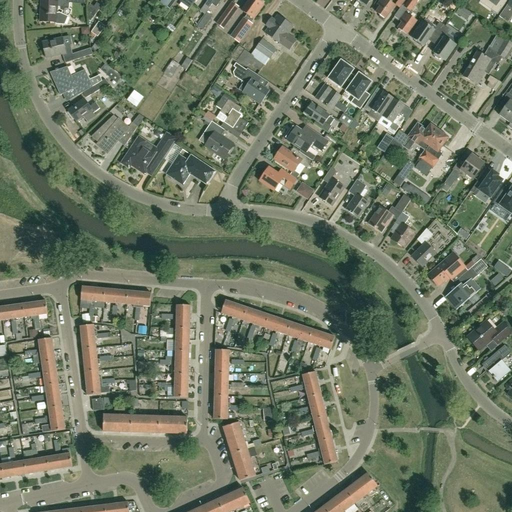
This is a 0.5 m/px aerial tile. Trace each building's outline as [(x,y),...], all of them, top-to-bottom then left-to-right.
[(69,8),(69,0),(56,0),(57,2),(41,1),(40,22),(55,23),(55,24),(64,24),(68,16),(58,12),(58,13),(56,13),(57,8),(69,8)] [(161,0),(160,2),(167,7),(169,9),(175,0),(161,0)] [(181,0),(180,2),(189,9),(195,0),(181,0)] [(210,8),(213,4),(215,0),(208,0),(205,5),(210,8)] [(244,18),(235,31),(243,37),(252,25),(251,24),(258,13),(257,12),(263,4),(258,1),(257,0),(250,0),(242,11),(247,15),(244,19),(244,18)] [(390,0),(380,0),(377,5),(380,7),(376,12),(385,19),(395,5),(390,2),(390,0)] [(405,0),(398,0),(395,5),(399,9),(405,0)] [(402,6),(395,16),(400,9),(405,13),(400,20),(399,20),(402,22),(398,28),(407,35),(417,22),(410,17),(412,13),(410,11),(417,0),(408,0),(404,7),(402,6)] [(487,0),(494,5),(491,10),(497,15),(505,4),(499,0),(487,0)] [(508,22),(511,16),(511,0),(510,0),(499,16),(508,22)] [(232,3),(217,24),(224,29),(239,8),(232,3)] [(91,21),(99,10),(94,7),(89,13),(89,19),(91,21)] [(213,17),(207,13),(205,15),(197,26),(203,31),(213,17)] [(265,33),(281,44),(291,50),(296,43),(287,36),(294,26),(277,15),(274,19),(272,17),(266,26),(268,27),(265,33)] [(423,46),(428,40),(433,32),(438,36),(445,26),(443,25),(447,20),(439,15),(433,24),(425,19),(412,38),(416,41),(416,43),(420,46),(422,45),(423,46)] [(99,22),(90,35),(89,35),(96,40),(98,37),(105,26),(99,22)] [(445,26),(438,36),(443,39),(433,53),(435,54),(435,56),(439,59),(441,58),(445,61),(458,42),(447,34),(450,30),(445,26)] [(91,48),(90,48),(73,54),(70,45),(65,47),(63,38),(42,42),(46,58),(63,54),(63,58),(65,64),(82,58),(93,54),(91,48)] [(478,52),(471,64),(485,72),(489,74),(496,62),(498,64),(502,57),(507,60),(511,51),(511,43),(503,38),(496,51),(490,47),(485,56),(478,52)] [(262,39),(255,49),(271,60),(277,50),(262,39)] [(245,51),(239,47),(232,57),(238,61),(245,51)] [(326,51),(321,61),(325,63),(330,53),(326,51)] [(258,75),(264,65),(253,57),(246,67),(258,75)] [(192,61),(187,58),(182,67),(186,70),(192,61)] [(169,79),(170,78),(171,78),(180,65),(173,61),(163,75),(169,79)] [(346,92),(351,86),(345,82),(353,70),(352,69),(353,67),(347,63),(346,65),(341,61),(328,79),(346,92)] [(242,67),(236,63),(234,67),(236,68),(233,72),(234,76),(243,83),(239,89),(243,93),(260,104),(268,91),(255,82),(259,76),(247,69),(245,72),(240,69),(242,67)] [(485,73),(485,72),(471,64),(463,76),(478,85),(485,73)] [(78,96),(83,93),(93,87),(85,70),(71,76),(67,67),(58,70),(58,69),(55,70),(56,71),(50,73),(60,95),(75,89),(78,96)] [(120,78),(110,70),(106,74),(116,83),(120,78)] [(362,95),(365,92),(371,83),(366,79),(367,77),(362,73),(361,75),(359,74),(351,86),(346,92),(355,98),(351,103),(360,109),(368,99),(362,95)] [(493,90),(499,81),(490,76),(487,81),(490,82),(487,86),(493,90)] [(93,87),(83,93),(86,98),(103,88),(100,83),(93,87)] [(214,85),(210,91),(219,98),(223,92),(214,85)] [(332,110),(341,97),(325,85),(315,98),(332,110)] [(372,110),(382,117),(394,99),(384,92),(378,101),(375,101),(370,99),(363,109),(370,113),(372,110)] [(236,123),(245,129),(249,123),(240,117),(242,115),(238,113),(242,108),(223,96),(216,107),(222,110),(216,118),(223,123),(224,122),(233,128),(236,123)] [(87,122),(95,116),(93,113),(100,109),(95,103),(90,107),(84,99),(68,110),(77,122),(84,117),(87,122)] [(394,135),(403,121),(399,118),(398,115),(404,106),(394,99),(382,117),(378,123),(388,130),(387,131),(394,135)] [(510,101),(504,110),(500,116),(510,123),(511,120),(511,100),(511,102),(510,101)] [(316,121),(314,124),(328,133),(332,126),(325,122),(330,115),(312,104),(305,114),(316,121)] [(338,121),(343,124),(349,128),(354,120),(344,113),(338,121)] [(139,115),(132,123),(128,128),(113,115),(92,137),(99,143),(97,145),(108,153),(117,141),(125,146),(138,127),(145,118),(139,115)] [(224,159),(234,145),(221,136),(225,130),(212,122),(203,134),(210,139),(205,147),(224,159)] [(419,157),(420,158),(439,132),(436,130),(437,128),(433,125),(432,127),(430,126),(428,130),(418,123),(409,137),(400,130),(393,140),(409,151),(415,143),(424,150),(419,157)] [(287,138),(289,139),(288,140),(306,152),(311,144),(321,151),(327,142),(305,127),(302,132),(296,128),(295,129),(294,128),(287,138)] [(416,168),(404,184),(403,185),(404,185),(400,191),(410,198),(414,193),(415,192),(442,154),(439,151),(448,138),(446,137),(447,136),(443,133),(442,135),(439,132),(420,158),(421,159),(415,167),(416,168)] [(151,177),(159,165),(170,149),(177,139),(168,133),(156,149),(153,147),(153,146),(147,142),(146,142),(139,138),(123,163),(129,167),(131,166),(144,174),(145,173),(151,177)] [(331,134),(328,139),(337,144),(340,140),(331,134)] [(296,157),(290,153),(283,148),(275,160),(294,172),(300,164),(308,169),(313,162),(299,153),(296,157)] [(179,155),(172,165),(166,175),(183,186),(191,175),(207,185),(216,172),(191,155),(188,161),(179,155)] [(472,156),(470,158),(463,168),(456,164),(453,170),(445,183),(451,188),(459,175),(465,179),(468,175),(473,179),(484,164),(472,156)] [(323,180),(323,181),(328,184),(319,197),(333,207),(345,188),(332,179),(336,172),(331,168),(323,180)] [(290,191),(297,180),(282,169),(278,175),(269,169),(261,181),(275,191),(279,184),(290,191)] [(477,182),(470,191),(476,196),(479,191),(490,198),(503,181),(497,177),(499,175),(492,171),(482,185),(477,182)] [(393,182),(400,187),(405,179),(398,175),(393,182)] [(357,180),(349,193),(355,196),(346,210),(359,219),(370,203),(359,196),(366,186),(357,180)] [(305,185),(299,194),(307,199),(313,191),(305,185)] [(501,194),(494,203),(510,215),(511,212),(511,187),(511,190),(506,197),(501,194)] [(381,233),(392,217),(397,210),(402,213),(411,200),(405,196),(396,210),(392,207),(388,213),(380,207),(369,224),(381,233)] [(409,218),(403,213),(396,223),(401,226),(392,239),(404,248),(415,233),(404,225),(409,218)] [(472,243),(489,254),(498,240),(481,229),(472,243)] [(433,235),(427,230),(418,240),(423,245),(412,257),(423,268),(437,253),(426,243),(433,235)] [(457,234),(466,241),(469,236),(460,230),(457,234)] [(457,272),(461,277),(468,271),(454,254),(429,275),(431,278),(431,280),(434,285),(437,285),(438,286),(449,278),(449,279),(457,273),(456,272),(457,272)] [(468,271),(461,277),(454,283),(458,287),(445,297),(456,310),(481,289),(473,280),(488,267),(481,260),(470,269),(468,271)] [(507,268),(503,274),(507,277),(511,271),(507,268)] [(86,304),(90,304),(92,304),(94,288),(82,287),(81,300),(87,301),(86,304)] [(92,304),(95,304),(98,305),(98,302),(104,303),(105,289),(94,288),(92,304)] [(104,303),(115,304),(117,290),(105,289),(104,303)] [(128,291),(117,290),(115,304),(127,305),(128,291)] [(140,292),(135,292),(128,291),(127,305),(138,306),(140,292)] [(151,293),(140,292),(138,306),(150,307),(151,293)] [(41,318),(40,315),(48,314),(46,301),(35,302),(37,318),(39,318),(41,318)] [(221,313),(221,314),(232,317),(237,304),(225,301),(222,311),(221,313)] [(37,318),(35,302),(23,304),(25,317),(30,316),(31,319),(34,319),(37,318)] [(25,317),(23,304),(12,305),(14,319),(25,317)] [(237,304),(232,317),(243,321),(248,308),(237,304)] [(14,319),(12,305),(0,307),(2,320),(14,319)] [(190,317),(191,306),(177,305),(176,317),(190,317)] [(248,308),(243,321),(253,324),(254,325),(259,312),(248,308)] [(259,312),(254,325),(265,328),(269,315),(259,312)] [(269,315),(265,328),(276,332),(280,319),(269,315)] [(190,329),(190,317),(176,317),(176,328),(190,329)] [(280,319),(276,332),(287,336),(291,323),(280,319)] [(498,343),(511,332),(503,323),(494,331),(486,322),(468,337),(479,350),(493,338),(498,343)] [(291,323),(287,336),(298,339),(302,326),(291,323)] [(81,338),(95,336),(94,325),(80,326),(81,338)] [(298,339),(297,342),(299,342),(301,343),(302,344),(303,341),(309,343),(313,330),(302,326),(298,339)] [(190,340),(190,329),(176,328),(176,340),(190,340)] [(313,330),(309,343),(314,345),(313,348),(316,349),(319,350),(319,348),(320,347),(324,334),(313,330)] [(324,334),(320,347),(331,350),(335,337),(324,334)] [(95,336),(81,338),(82,349),(96,348),(95,341),(95,336)] [(54,349),(52,338),(38,340),(40,351),(54,349)] [(190,340),(176,340),(175,352),(189,352),(190,340)] [(495,379),(495,378),(498,382),(511,371),(502,361),(511,353),(505,345),(489,359),(487,357),(484,360),(486,362),(482,365),(489,372),(489,371),(494,376),(493,377),(495,379)] [(96,348),(82,349),(83,361),(97,359),(96,348)] [(54,349),(40,351),(42,363),(55,361),(54,349)] [(229,362),(229,351),(229,350),(216,350),(215,361),(229,362)] [(173,363),(189,363),(189,352),(175,352),(175,357),(173,357),(173,363)] [(97,359),(83,361),(85,372),(98,371),(97,359)] [(55,361),(42,363),(43,374),(57,372),(55,361)] [(215,361),(215,373),(229,373),(229,362),(215,361)] [(189,375),(189,363),(173,363),(172,366),(172,369),(175,369),(175,375),(189,375)] [(0,377),(12,376),(11,368),(0,369),(0,377)] [(98,371),(85,372),(86,384),(99,382),(102,382),(102,378),(99,378),(98,371)] [(57,372),(43,374),(45,386),(59,384),(57,372)] [(318,383),(316,372),(302,375),(305,386),(318,383)] [(229,373),(215,373),(215,385),(228,385),(229,373)] [(188,386),(189,375),(175,375),(175,386),(188,386)] [(102,382),(99,382),(86,384),(87,395),(110,393),(109,387),(102,387),(102,382)] [(321,394),(318,383),(305,386),(308,397),(321,394)] [(59,384),(45,386),(47,397),(60,395),(59,384)] [(228,397),(228,385),(215,385),(214,396),(228,397)] [(173,386),(173,388),(172,391),(174,391),(174,398),(188,398),(188,386),(175,386),(173,386)] [(324,405),(321,394),(308,397),(310,409),(324,405)] [(60,395),(47,397),(48,408),(48,409),(62,407),(60,395)] [(228,397),(214,396),(214,408),(228,408),(228,397)] [(327,417),(324,405),(310,409),(313,420),(327,417)] [(243,406),(237,406),(237,411),(238,411),(238,415),(247,415),(247,408),(243,408),(243,406)] [(62,407),(48,409),(50,420),(64,418),(62,407)] [(231,408),(228,408),(214,408),(214,419),(235,420),(235,414),(231,414),(231,411),(231,408)] [(120,432),(131,432),(131,415),(104,414),(103,431),(116,431),(116,428),(120,428),(120,432)] [(147,433),(159,433),(159,416),(131,415),(131,432),(143,432),(144,429),(148,429),(147,433)] [(187,417),(159,416),(159,433),(171,433),(171,430),(175,430),(175,433),(187,434),(187,417)] [(316,431),(329,428),(327,417),(313,420),(315,426),(313,426),(313,429),(314,432),(316,431)] [(44,433),(65,430),(64,418),(50,420),(51,426),(43,427),(44,433)] [(228,443),(231,454),(247,449),(239,423),(223,428),(227,439),(230,438),(231,442),(228,443)] [(289,427),(282,428),(284,435),(291,434),(289,427)] [(332,439),(329,428),(316,431),(319,442),(332,439)] [(47,438),(38,437),(38,445),(46,446),(47,438)] [(335,450),(332,439),(319,442),(321,454),(335,450)] [(59,455),(61,469),(72,467),(69,448),(62,450),(63,455),(59,455)] [(255,476),(247,449),(231,454),(235,465),(238,464),(239,468),(236,469),(239,481),(255,476)] [(338,462),(335,450),(321,454),(324,465),(338,462)] [(61,469),(59,455),(47,457),(49,471),(61,469)] [(36,459),(38,472),(49,471),(47,457),(41,458),(40,456),(38,457),(35,457),(36,459)] [(24,461),(27,474),(38,472),(36,459),(35,457),(33,457),(31,458),(31,460),(24,461)] [(13,463),(15,476),(27,474),(24,461),(18,462),(18,460),(15,460),(13,461),(13,463)] [(15,476),(13,463),(2,464),(4,478),(15,476)] [(347,489),(346,490),(355,503),(378,487),(368,474),(367,475),(358,481),(362,486),(359,488),(355,483),(347,489)] [(232,493),(218,500),(223,511),(230,511),(250,503),(243,488),(243,489),(236,492),(238,497),(235,499),(232,493)] [(324,506),(323,507),(326,511),(344,511),(355,503),(346,490),(344,491),(336,498),(340,502),(337,505),(333,500),(324,506)] [(203,506),(193,511),(192,511),(223,511),(218,500),(207,505),(209,510),(206,511),(203,506)] [(365,511),(375,511),(369,501),(362,506),(365,511)] [(128,502),(116,504),(117,511),(129,511),(128,503),(128,502)]
